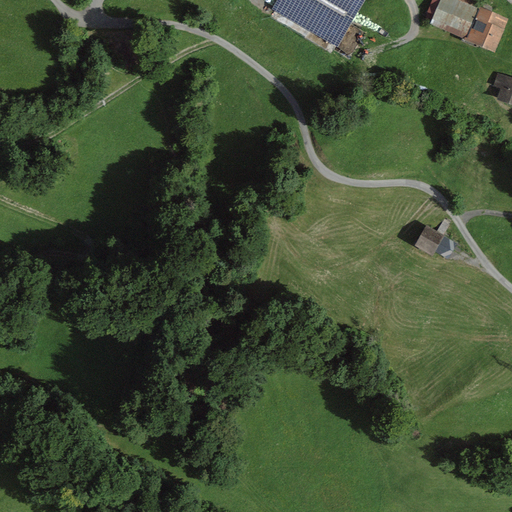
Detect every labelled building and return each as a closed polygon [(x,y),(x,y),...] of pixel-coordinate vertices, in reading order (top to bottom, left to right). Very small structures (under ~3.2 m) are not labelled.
[(281,0),(276,9),(339,46),(366,0),(281,0)] [(481,3),(472,0),(443,0),(444,0),(442,0),(434,0),(426,21),(433,24),(433,26),(466,40),(480,7),(481,3)] [(510,19),(480,7),(466,40),(497,52),(507,30),(505,29),(510,19)] [(511,77),(499,74),(495,86),(504,89),(500,101),(511,104),(511,77)] [(459,244),(430,227),(418,246),(436,257),(438,253),(450,260),(459,244)] [(244,319),(232,320),(233,336),(246,335),(244,319)]
